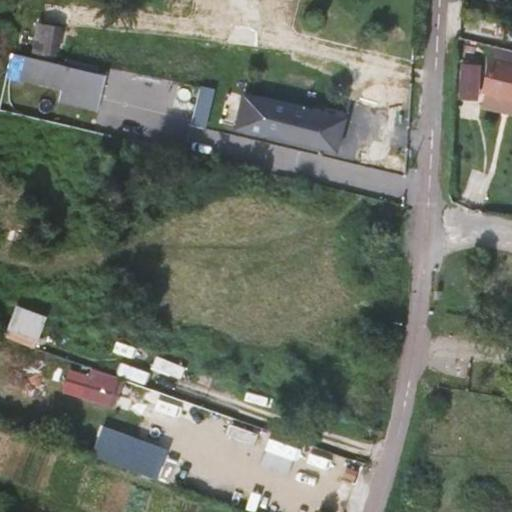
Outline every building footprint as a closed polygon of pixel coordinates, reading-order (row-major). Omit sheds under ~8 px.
[(61,28),(40,25),(35,50),(55,54),(61,28)] [(477,46),(467,44),(466,51),(475,53),(477,46)] [(488,88),(511,93),(511,47),(499,44),(488,88)] [(106,77),(14,53),(6,76),(66,91),(100,100),(106,77)] [(161,87),(144,83),(141,97),(159,101),(161,87)] [(511,108),(511,93),(488,88),(484,102),(511,108)] [(100,100),(66,91),(63,103),(97,111),(100,100)] [(346,122),(226,91),(217,124),(247,132),(269,138),(271,132),(308,141),(307,142),(339,150),(346,122)] [(46,318),(18,308),(11,328),(38,338),(46,318)] [(118,406),(126,378),(72,363),(64,391),(118,406)] [(168,455),(132,442),(124,465),(160,479),(168,455)] [(343,458),(326,451),(320,467),(337,473),(343,458)]
